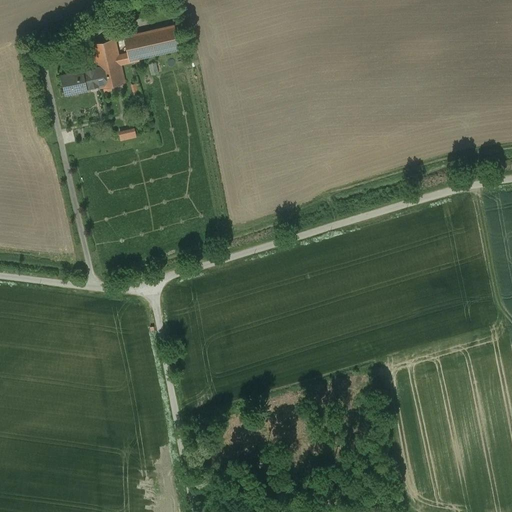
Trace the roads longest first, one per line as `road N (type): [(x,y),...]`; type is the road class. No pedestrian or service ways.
road 1 (unclassified): [(511,179),(429,194),(151,283)]
road 2 (unclassified): [(151,283),(194,511)]
road 3 (unclassified): [(151,283),(88,286),(0,275)]
